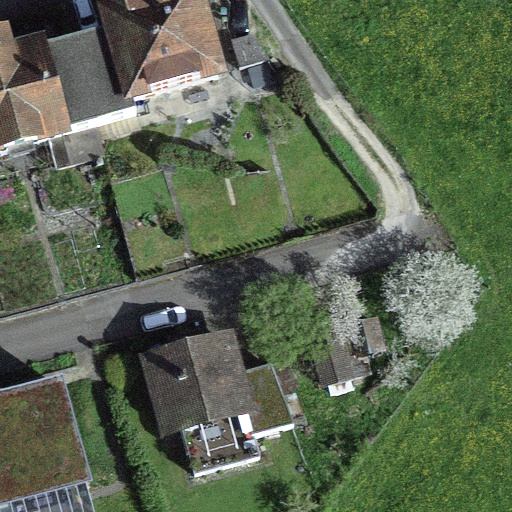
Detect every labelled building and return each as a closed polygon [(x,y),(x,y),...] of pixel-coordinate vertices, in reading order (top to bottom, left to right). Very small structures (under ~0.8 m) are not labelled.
[(128,107),(214,83),(191,0),(174,0),(102,19),(107,38),(70,47),(93,133),(132,123),(128,107)] [(6,63),(1,46),(0,46),(0,159),(93,133),(70,47),(6,63)] [(319,393),(348,385),(333,328),(304,336),(319,393)] [(372,328),(346,335),(354,364),(380,357),(372,328)] [(250,444),(290,433),(267,372),(233,381),(224,347),(195,355),(191,343),(171,349),(174,361),(145,369),(164,437),(178,434),(191,481),(256,464),(250,444)] [(56,379),(0,394),(0,511),(34,511),(88,498),(56,379)]
